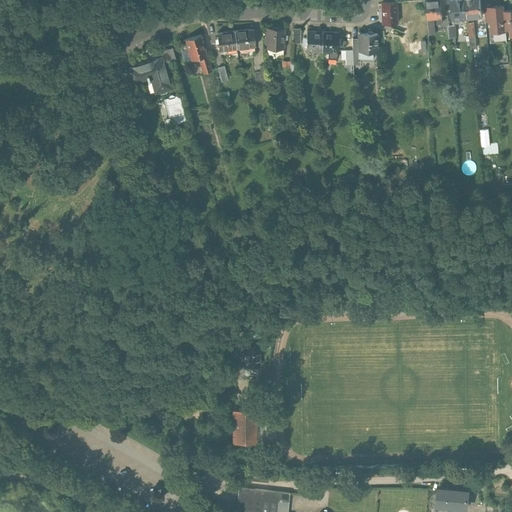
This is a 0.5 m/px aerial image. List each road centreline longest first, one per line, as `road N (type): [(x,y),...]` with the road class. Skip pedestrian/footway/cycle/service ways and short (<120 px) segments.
road 1 (track): [(141,399),(222,480),(464,477),(509,467)]
road 2 (residential): [(364,0),(336,15),(189,10),(117,30)]
